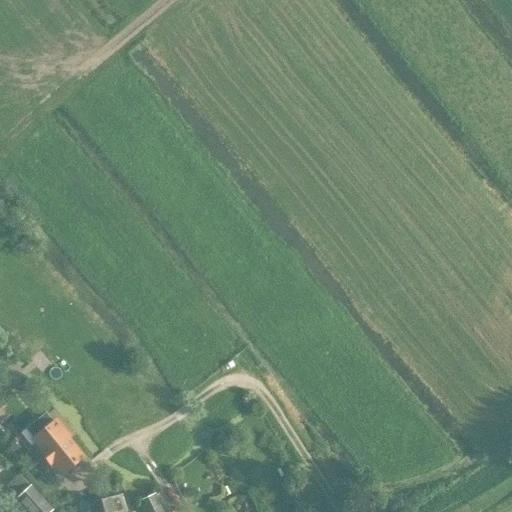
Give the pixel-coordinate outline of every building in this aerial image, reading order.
[(32,439),(29,441),(38,451),(36,452),(51,470),(52,469),(60,478),(84,458),(69,439),(71,437),(56,419),(52,423),(52,422),(32,439)] [(51,511),(30,488),(19,476),(6,488),(21,505),(16,509),(18,511),(51,511)] [(305,496),(292,502),(293,503),(297,511),(315,511),(307,494),(305,496)] [(139,503),(143,511),(161,511),(154,495),(139,503)] [(123,511),(119,497),(88,506),(89,509),(86,511),(123,511)]
